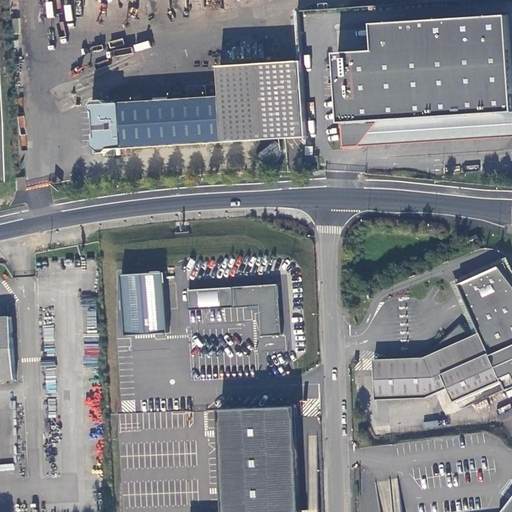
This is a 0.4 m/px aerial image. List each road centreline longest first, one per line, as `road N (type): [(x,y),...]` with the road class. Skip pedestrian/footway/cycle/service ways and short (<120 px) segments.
road 1 (tertiary): [(0,232),(188,203),(333,199)]
road 2 (unclassified): [(333,199),(338,511)]
road 3 (unknown): [(279,387),(143,392),(139,354)]
road 4 (tertiary): [(333,199),(472,207)]
